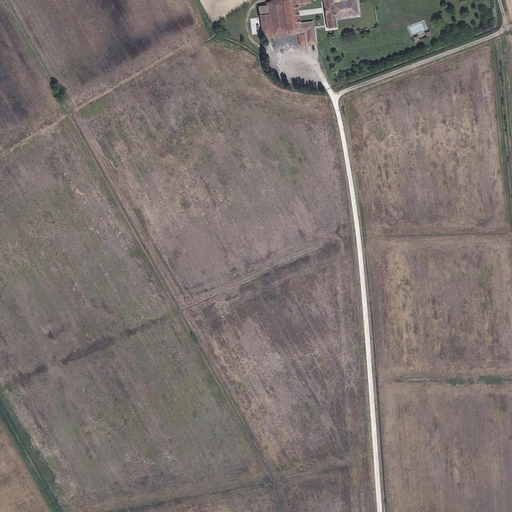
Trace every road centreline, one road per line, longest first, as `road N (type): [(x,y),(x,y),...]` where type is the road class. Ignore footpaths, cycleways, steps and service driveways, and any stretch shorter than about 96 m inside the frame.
road 1 (track): [(340,92),(380,511)]
road 2 (track): [(287,51),(241,49),(204,36),(0,154)]
